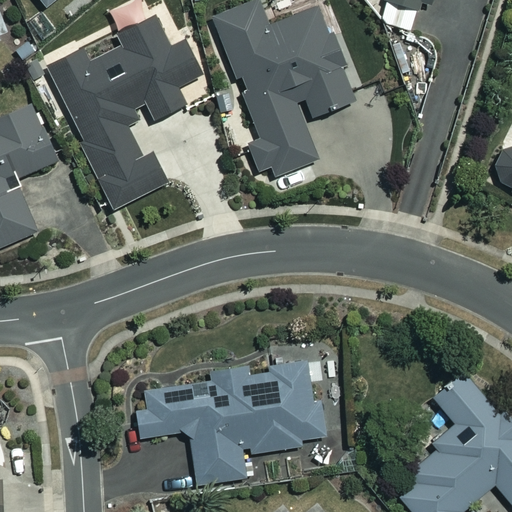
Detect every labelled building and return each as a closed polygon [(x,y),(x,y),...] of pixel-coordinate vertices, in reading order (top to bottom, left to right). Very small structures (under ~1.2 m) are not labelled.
[(303,98),(310,115),(354,99),(350,88),(362,84),(331,0),(253,0),(212,15),(257,139),(247,143),(259,179),(317,158),(296,100),(303,98)] [(389,0),(425,10),(428,0),(389,0)] [(168,45),(154,13),(113,31),(119,44),(99,53),(95,43),(47,65),(110,206),(164,182),(150,150),(139,155),(125,124),(137,119),(132,107),(143,102),(150,118),(183,103),(175,86),(198,75),(182,38),(168,45)] [(54,159),(29,103),(0,115),(0,244),(35,230),(12,177),(54,159)] [(511,142),(506,140),(489,176),(511,186),(511,142)] [(244,477),(241,448),(247,447),(247,453),(300,447),(299,436),(323,434),(319,401),(313,402),(308,359),(268,364),(268,370),(256,372),(255,364),(204,370),(207,390),(193,392),(191,381),(142,387),(144,408),(131,409),(134,437),(190,431),(196,482),(244,477)] [(405,464),(417,478),(397,494),(412,511),(461,511),(459,509),(492,482),(511,505),(511,421),(465,366),(429,396),(452,425),(405,464)]
